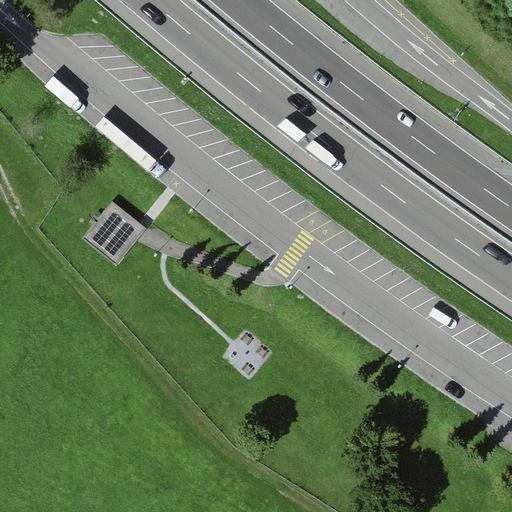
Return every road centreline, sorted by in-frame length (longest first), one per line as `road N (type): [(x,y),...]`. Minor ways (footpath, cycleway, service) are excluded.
road 1 (motorway): [(149,0),(315,136),(511,278)]
road 2 (track): [(320,511),(211,437),(0,191)]
road 3 (motorway): [(511,207),(240,0)]
